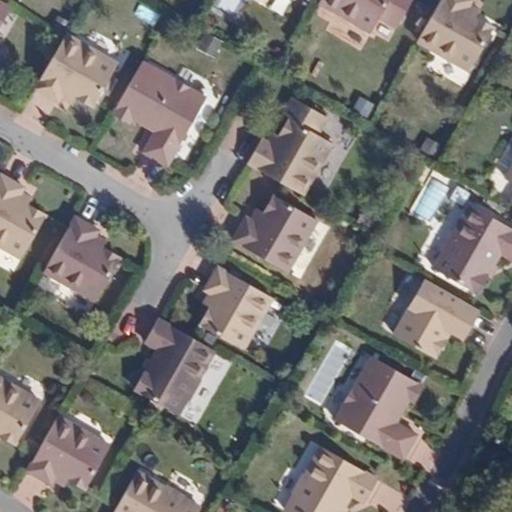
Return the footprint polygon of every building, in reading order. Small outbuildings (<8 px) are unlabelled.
[(0,0),(0,34),(15,9),(0,0)] [(325,0),(323,3),(375,33),(383,18),(401,28),(416,0),(325,0)] [(474,0),(445,0),(421,42),(473,71),(498,28),(481,18),(482,16),(471,10),(476,1),(474,0)] [(134,17),(155,24),(159,12),(138,6),(134,17)] [(122,65),(70,35),(68,39),(39,90),(63,103),(68,94),(79,100),(81,98),(97,108),(122,65)] [(147,63),(117,114),(133,124),(136,119),(151,128),(154,124),(162,128),(148,153),(171,167),(210,99),(147,63)] [(252,165),(306,196),(336,144),(321,136),(331,118),(303,102),(283,136),(281,135),(275,145),(266,140),(252,165)] [(5,176),(0,184),(0,244),(25,259),(50,216),(33,207),(34,205),(23,198),(28,189),(5,176)] [(250,218),(236,242),(290,273),(320,221),(277,197),(268,213),(265,212),(259,224),(250,218)] [(511,227),(474,206),(458,233),(456,232),(444,253),(446,254),(437,269),(480,294),(503,254),(511,259),(511,227)] [(79,218),(48,272),(99,302),(124,259),(107,249),(108,247),(97,241),(102,231),(79,218)] [(275,299),(222,268),(208,291),(217,296),(210,308),(213,309),(203,326),(246,350),(275,299)] [(449,330),(466,339),(481,312),(427,281),(396,335),(437,359),(450,337),(446,335),(449,330)] [(163,320),(149,344),(161,351),(138,391),(181,415),(190,400),(191,401),(203,380),(202,379),(218,352),(163,320)] [(426,387),(374,357),(337,421),(405,460),(419,436),(394,421),(399,413),(403,416),(412,400),(416,403),(426,387)] [(44,403),(0,377),(0,437),(1,438),(2,436),(19,446),(44,403)] [(61,418),(30,472),(54,485),(59,476),(70,483),(71,481),(88,490),(113,447),(61,418)] [(379,479),(324,448),(308,475),(307,474),(295,495),(296,496),(287,511),(288,511),(343,511),(353,496),(365,503),(379,479)] [(140,473),(117,511),(201,511),(204,509),(188,500),(189,499),(168,487),(167,488),(140,473)] [(376,485),(371,505),(397,511),(403,511),(408,494),(376,485)]
